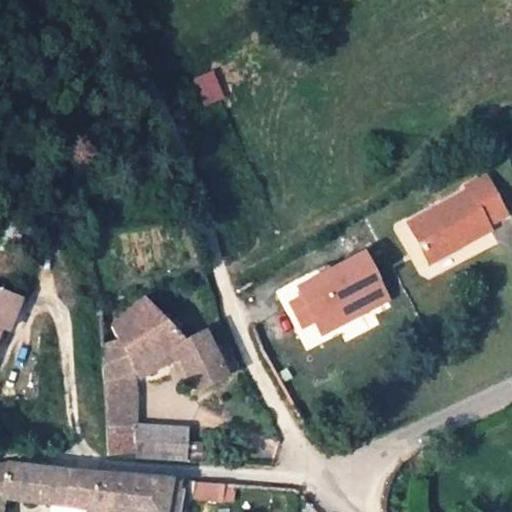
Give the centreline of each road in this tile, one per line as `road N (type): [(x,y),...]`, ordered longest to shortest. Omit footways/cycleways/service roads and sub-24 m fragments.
road 1 (track): [(309,479),(228,321),(210,217),(150,76),(91,0)]
road 2 (residential): [(309,479),(82,461)]
road 3 (residential): [(511,384),(309,479)]
